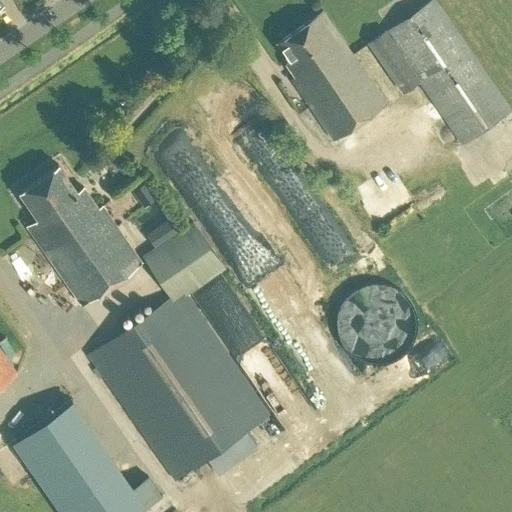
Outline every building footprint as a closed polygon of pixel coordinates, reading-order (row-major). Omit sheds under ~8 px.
[(510,109),(435,0),(429,0),(385,31),(368,42),(402,91),(419,79),(462,142),(510,109)] [(289,60),(286,63),(295,76),(291,78),(321,122),(319,123),(322,127),(324,126),(333,140),(386,103),(352,54),(322,11),(277,42),(289,60)] [(26,225),(80,303),(137,264),(127,247),(102,204),(98,207),(82,185),(76,190),(57,163),(18,190),(37,218),(26,225)] [(155,197),(144,182),(133,190),(143,205),(155,197)] [(192,221),(178,231),(169,217),(144,233),(153,246),(140,255),(170,295),(88,354),(174,478),(206,456),(217,472),(255,445),(244,429),(268,413),(184,294),(224,267),(192,221)] [(398,356),(405,350),(410,345),(413,338),(415,333),(416,324),(416,319),(415,312),(413,305),(406,295),(399,289),(391,284),(382,282),(372,282),(364,283),(360,285),(349,291),(344,297),(339,305),(337,311),(335,319),(335,326),(337,335),(339,340),(344,348),(350,353),(356,357),(360,359),(367,362),(372,363),(379,363),(384,362),(389,361),(398,356)] [(0,381),(15,372),(0,349),(0,381)] [(154,473),(139,483),(83,398),(21,438),(70,511),(143,511),(169,495),(154,473)]
